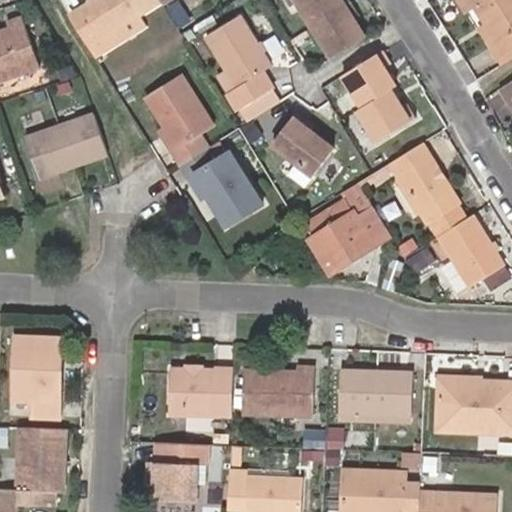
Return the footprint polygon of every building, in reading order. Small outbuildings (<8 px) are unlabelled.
[(73,21),(94,56),(116,42),(143,26),(138,16),(161,3),(159,0),(93,0),(91,2),(94,7),(73,21)] [(296,0),(312,26),(347,5),(344,0),(296,0)] [(491,28),(510,60),(511,58),(511,0),(461,0),(468,10),(477,5),(491,28)] [(347,5),(355,18),(362,14),(354,1),(347,5)] [(91,2),(69,15),(73,21),(94,7),(91,2)] [(332,58),(367,37),(355,18),(347,5),(312,26),(332,58)] [(263,51),(259,43),(241,15),(207,36),(239,87),(230,91),(241,109),(276,88),(264,70),(272,65),(263,51)] [(0,30),(0,79),(40,66),(22,16),(8,21),(10,26),(0,30)] [(487,31),(506,62),(510,60),(491,28),(487,31)] [(263,41),(259,43),(263,51),(269,49),(263,41)] [(393,65),(384,51),(345,75),(365,106),(392,89),(398,85),(387,68),(393,65)] [(172,153),(181,166),(209,148),(202,135),(216,125),(184,73),(147,95),(165,126),(179,148),(172,153)] [(511,82),(501,90),(510,105),(511,103),(511,82)] [(276,88),(241,109),(248,120),(283,98),(276,88)] [(392,89),(365,106),(359,110),(379,142),(419,118),(410,105),(405,109),(392,89)] [(18,106),(5,111),(8,121),(21,117),(18,106)] [(39,174),(107,151),(93,111),(25,136),(39,174)] [(297,114),(294,118),(311,131),(314,127),(297,114)] [(294,118),(272,144),(312,173),(333,147),(311,131),(294,118)] [(158,130),(172,153),(179,148),(165,126),(158,130)] [(462,203),(424,144),(393,163),(402,178),(423,212),(430,224),(438,238),(441,236),(461,223),(467,220),(458,206),(462,203)] [(209,148),(181,166),(189,179),(196,174),(210,196),(227,225),(264,203),(231,151),(216,160),(209,148)] [(304,184),(312,173),(292,160),(285,170),(304,184)] [(196,174),(189,179),(202,201),(210,196),(196,174)] [(423,212),(402,178),(398,180),(419,214),(423,212)] [(330,250),(323,255),(335,275),(376,248),(393,238),(372,204),(355,214),(345,198),(325,211),(335,227),(320,237),(330,250)] [(494,247),(474,215),(467,220),(461,223),(441,236),(471,287),(506,267),(497,252),(494,247)] [(313,241),(323,255),(330,250),(320,237),(313,241)] [(59,419),(60,387),(51,386),(54,357),(61,358),(62,341),(17,339),(15,400),(32,400),(32,418),(59,419)] [(51,386),(60,387),(61,358),(54,357),(51,386)] [(218,378),(218,371),(204,370),(204,367),(188,367),(188,369),(188,377),(218,378)] [(233,418),(235,372),(218,371),(218,378),(188,377),(188,369),(173,369),(171,416),(233,418)] [(281,373),(273,373),(247,372),(246,412),(315,415),(317,369),(301,369),(301,374),(281,373)] [(341,412),(376,414),(378,373),(343,371),(341,412)] [(378,373),(376,414),(412,415),(413,374),(378,373)] [(440,375),(440,382),(483,383),(484,379),(484,375),(440,375)] [(483,383),(440,382),(438,432),(511,435),(511,380),(484,379),(483,383)] [(63,492),(65,429),(25,427),(22,491),(0,490),(0,511),(20,511),(21,506),(53,507),(53,491),(63,492)] [(330,431),(329,445),(346,445),(347,431),(330,431)] [(232,432),(232,446),(250,446),(250,432),(232,432)] [(423,443),(412,442),(412,453),(423,453),(423,443)] [(158,481),(158,488),(158,500),(197,501),(198,484),(207,484),(209,445),(158,443),(157,462),(152,463),(151,480),(158,481)] [(322,452),(307,452),(307,462),(321,461),(322,452)] [(423,468),(423,454),(405,453),(405,466),(423,468)] [(435,454),(423,454),(423,471),(434,472),(435,454)] [(421,511),(422,493),(422,484),(405,483),(406,471),(348,468),(345,511),(421,511)] [(301,511),(303,481),(247,478),(246,470),(231,469),(229,510),(245,511),(301,511)] [(421,511),(499,511),(500,496),(422,493),(421,511)]
